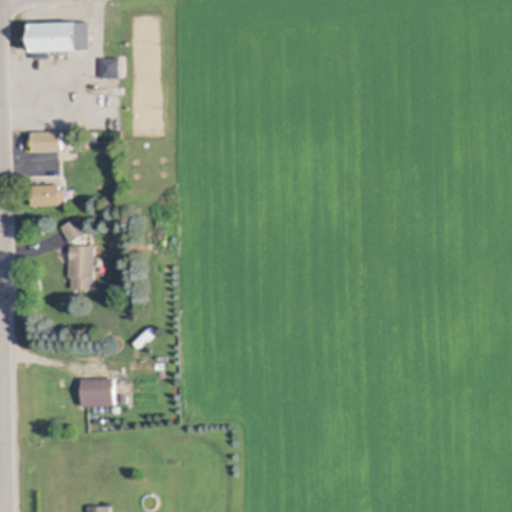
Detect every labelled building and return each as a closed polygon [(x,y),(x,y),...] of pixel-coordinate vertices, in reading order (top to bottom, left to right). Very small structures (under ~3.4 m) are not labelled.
[(82,44),(38,46),(36,18),(81,15),(82,44)] [(54,56),(37,56),(37,48),(54,47),(54,56)] [(122,75),(123,86),(108,87),(107,76),(106,56),(124,55),(124,75),(122,75)] [(67,129),(67,149),(39,149),(39,143),(38,143),(37,134),(39,134),(39,130),(67,129)] [(65,183),(65,187),(70,187),(71,202),(38,203),(38,196),(33,196),(33,186),(38,186),(37,183),(65,183)] [(94,231),(76,241),(67,226),(85,215),(94,231)] [(100,245),(100,288),(78,287),(78,276),(75,276),(76,245),(100,245)] [(120,403),(88,403),(87,377),(120,377),(120,403)] [(115,504),(114,511),(94,511),(94,503),(115,504)]
